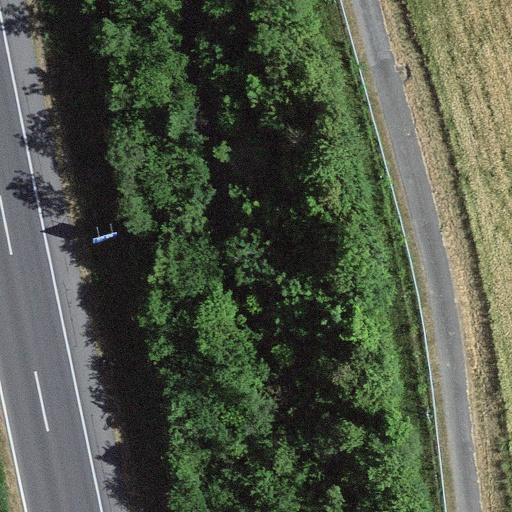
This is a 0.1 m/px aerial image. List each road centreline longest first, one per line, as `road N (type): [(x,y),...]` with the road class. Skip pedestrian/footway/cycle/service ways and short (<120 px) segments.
road 1 (unclassified): [(469,511),(443,296),(366,0)]
road 2 (motorway): [(64,511),(0,199)]
